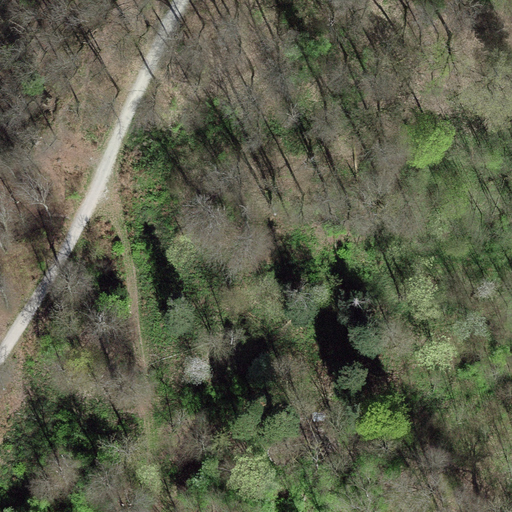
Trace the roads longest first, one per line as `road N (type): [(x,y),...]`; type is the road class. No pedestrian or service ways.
road 1 (track): [(180,0),(88,210),(0,357)]
road 2 (track): [(100,180),(127,248),(154,511)]
